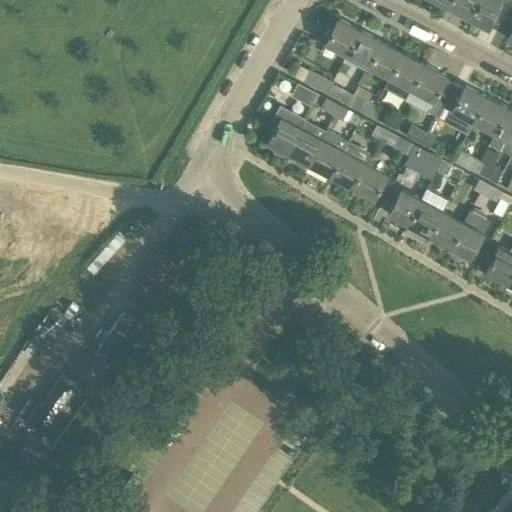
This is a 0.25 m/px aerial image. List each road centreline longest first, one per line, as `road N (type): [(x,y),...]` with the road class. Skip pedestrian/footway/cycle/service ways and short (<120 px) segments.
road 1 (unclassified): [(187,201),(242,215),(511,449)]
road 2 (residential): [(291,0),(187,201)]
road 3 (unknown): [(187,201),(73,353)]
road 4 (unclassified): [(0,170),(187,201)]
road 5 (residential): [(511,68),(385,0)]
